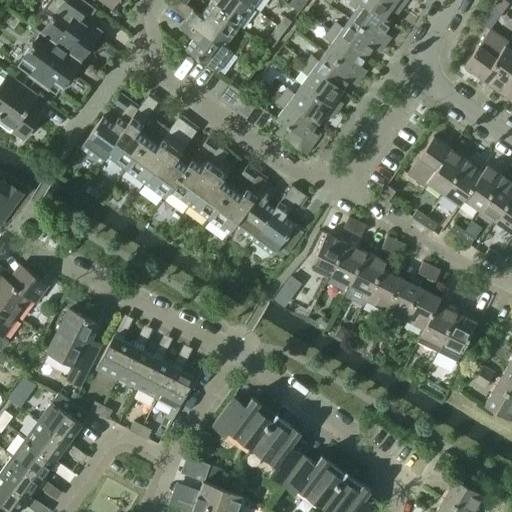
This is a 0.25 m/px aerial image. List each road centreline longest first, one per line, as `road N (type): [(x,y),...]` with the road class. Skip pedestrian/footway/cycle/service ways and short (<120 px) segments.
road 1 (residential): [(235,347),(0,244)]
road 2 (residential): [(399,511),(410,480),(235,347)]
road 3 (residential): [(345,184),(282,168),(154,70),(152,58)]
road 4 (residential): [(511,289),(345,184)]
road 5 (residential): [(174,458),(121,432),(108,435),(53,511)]
road 6 (residential): [(345,184),(422,67)]
road 7 (residential): [(174,458),(235,347)]
road 8 (residential): [(152,58),(118,66),(69,137)]
road 9 (residential): [(422,67),(434,88),(511,144)]
